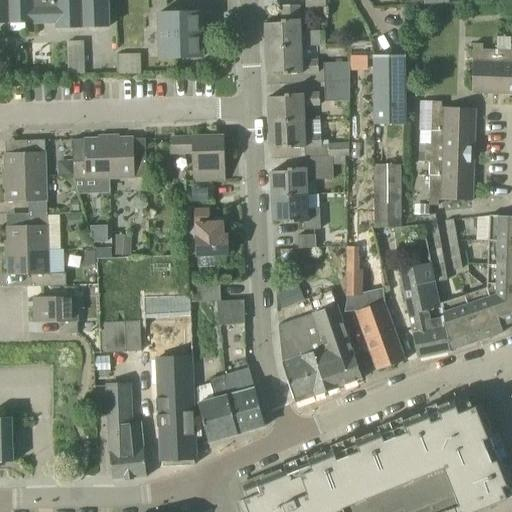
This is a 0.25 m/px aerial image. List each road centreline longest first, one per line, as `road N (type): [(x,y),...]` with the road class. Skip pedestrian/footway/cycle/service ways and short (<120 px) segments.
road 1 (unclassified): [(294,444),(262,358),(255,109)]
road 2 (unclassified): [(0,117),(255,109)]
road 3 (residential): [(294,444),(485,364)]
road 4 (unclassified): [(0,499),(195,487)]
